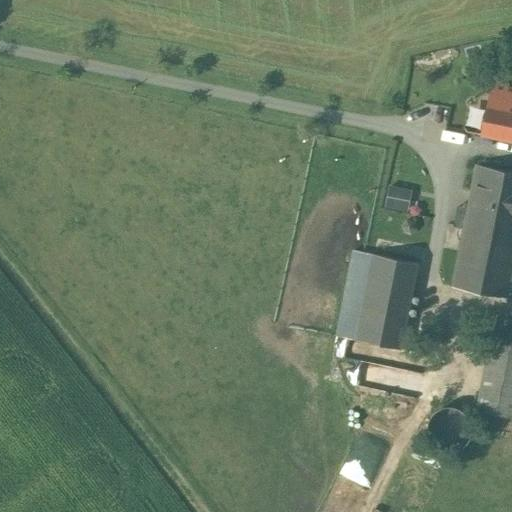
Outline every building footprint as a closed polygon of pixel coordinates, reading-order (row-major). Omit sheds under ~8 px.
[(511,86),(493,83),(485,124),(511,129),(511,136),(511,141),(511,140),(511,86)] [(511,171),(477,165),(469,203),(511,211),(511,171)] [(393,208),(418,211),(421,188),(396,185),(393,208)] [(511,211),(469,203),(453,286),(510,297),(511,288),(511,211)] [(414,221),(407,219),(401,225),(403,233),(411,235),(416,229),(414,221)] [(365,252),(353,250),(336,336),(355,340),(372,254),(365,252)] [(416,263),(372,254),(355,340),(398,349),(416,263)] [(511,334),(493,330),(477,410),(477,411),(511,417),(511,334)] [(362,363),(358,387),(426,397),(429,374),(362,363)] [(450,406),(444,407),(440,409),(436,411),(434,413),(432,415),(430,418),(429,421),(428,423),(427,426),(427,429),(428,434),(429,437),(431,441),(433,444),(436,446),(438,448),(441,449),(444,450),(449,451),(454,450),(457,450),(460,448),(464,445),(467,443),(469,440),(470,437),(471,434),(471,432),(472,428),(471,424),(470,422),(469,419),(468,416),(465,413),(462,411),(459,409),(456,408),(450,406)] [(391,505),(387,511),(415,511),(422,498),(397,487),(389,504),(391,505)]
